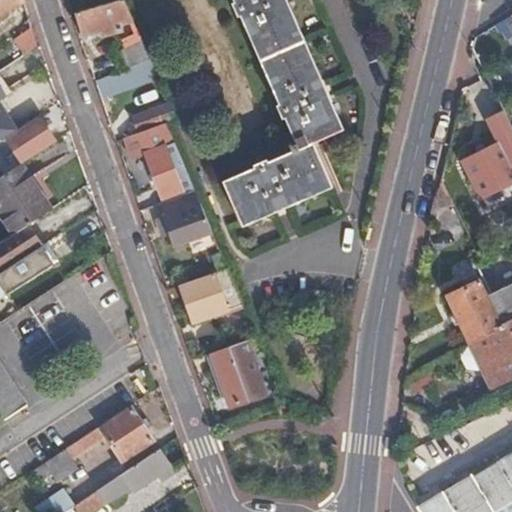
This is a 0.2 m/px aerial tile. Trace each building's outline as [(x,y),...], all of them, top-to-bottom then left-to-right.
[(0,0),(0,14),(23,0),(22,0),(0,0)] [(132,19),(123,0),(117,0),(77,13),(84,34),(101,29),(103,34),(122,28),(121,22),(132,19)] [(359,119),(307,0),(233,0),(295,140),(289,142),(292,149),(222,180),(241,223),(347,175),(328,133),(359,119)] [(24,55),(37,47),(32,30),(15,41),(24,55)] [(120,54),(128,71),(151,61),(143,44),(120,54)] [(0,139),(16,129),(0,103),(0,98),(6,94),(0,85),(0,139)] [(161,123),(156,110),(135,117),(140,131),(161,123)] [(20,163),(54,141),(38,118),(0,142),(0,153),(10,147),(20,163)] [(511,128),(508,120),(492,129),(498,141),(464,159),(481,194),(511,178),(511,128)] [(165,124),(127,138),(135,156),(140,156),(160,200),(180,191),(176,179),(187,174),(165,124)] [(50,208),(20,163),(0,175),(0,215),(11,233),(23,225),(50,208)] [(446,194),(440,181),(435,174),(430,206),(446,194)] [(173,247),(213,233),(194,190),(160,204),(164,216),(155,219),(162,237),(169,235),(173,247)] [(0,272),(38,248),(23,225),(11,233),(0,240),(0,272)] [(0,299),(57,263),(44,244),(38,248),(0,272),(0,299)] [(226,269),(182,286),(195,322),(241,305),(226,269)] [(511,378),(511,285),(489,295),(483,281),(452,295),(492,387),(511,378)] [(249,352),(262,347),(257,337),(209,355),(230,409),(264,395),(249,352)] [(24,405),(0,367),(0,415),(2,420),(24,405)] [(100,430),(99,427),(64,450),(74,466),(109,444),(120,460),(151,441),(131,410),(100,430)] [(74,466),(64,450),(43,464),(53,480),(74,466)] [(167,466),(157,450),(94,492),(103,505),(123,492),(125,494),(156,474),(161,481),(171,474),(166,467),(167,466)] [(511,489),(511,453),(496,463),(511,489)] [(493,511),(511,511),(511,489),(496,463),(472,478),(493,511)] [(493,511),(472,478),(470,475),(442,492),(454,511),(493,511)] [(63,511),(72,507),(76,504),(71,497),(66,488),(34,508),(36,511),(63,511)] [(416,508),(418,511),(454,511),(442,492),(416,508)]
